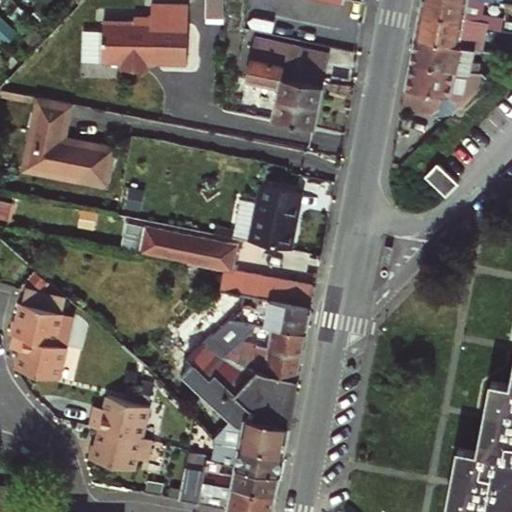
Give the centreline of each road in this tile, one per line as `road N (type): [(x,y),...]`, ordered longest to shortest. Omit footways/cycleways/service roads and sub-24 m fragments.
road 1 (tertiary): [(300,511),(397,0)]
road 2 (residential): [(77,511),(55,445),(0,392)]
